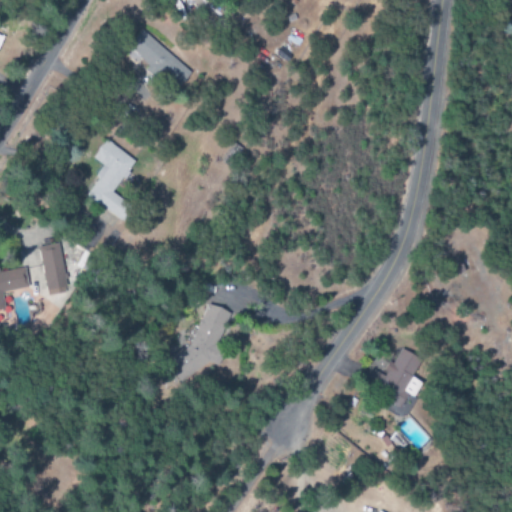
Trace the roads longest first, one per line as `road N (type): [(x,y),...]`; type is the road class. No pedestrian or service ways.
road 1 (residential): [(439,0),(405,231),(377,287),(283,423)]
road 2 (residential): [(0,132),(80,0)]
